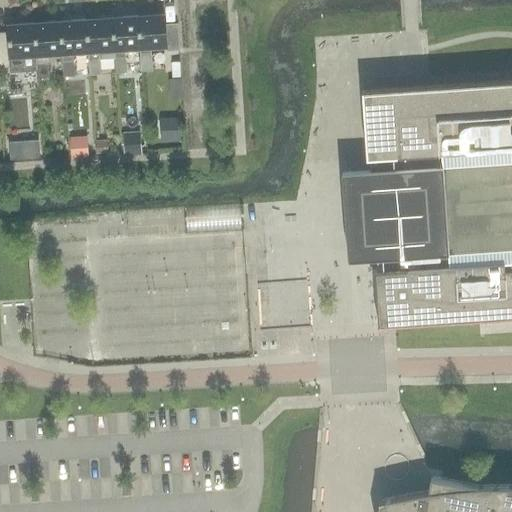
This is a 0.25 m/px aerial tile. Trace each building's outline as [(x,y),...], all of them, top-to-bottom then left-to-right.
[(165,14),(139,16),(141,47),(142,71),(153,70),(152,47),(167,46),(168,51),(180,50),(179,23),(166,24),(165,14)] [(141,47),(139,16),(113,17),(115,49),(115,59),(116,73),(127,72),(126,48),(141,47)] [(115,49),(113,17),(87,19),(89,51),(90,74),(101,74),(100,60),(115,59),(115,49)] [(89,51),(87,19),(61,21),(63,53),(64,76),(75,75),(74,52),(89,51)] [(63,53),(61,21),(35,23),(37,55),(38,70),(38,78),(49,77),(48,54),(63,53)] [(37,55),(35,23),(8,25),(9,32),(0,32),(0,66),(10,66),(11,73),(38,70),(37,55)] [(182,77),(181,62),(172,63),(173,78),(182,77)] [(511,79),(363,90),(368,157),(371,157),(372,169),(343,171),(349,259),(378,257),(378,269),(375,269),(375,270),(376,270),(379,323),(379,325),(399,324),(458,319),(459,319),(460,321),(498,318),(511,317),(511,79)] [(183,141),(183,117),(162,117),(162,142),(183,141)] [(138,154),(136,132),(121,133),(123,155),(138,154)] [(36,156),(35,136),(16,137),(17,157),(36,156)] [(87,145),(81,137),(69,138),(71,159),(88,158),(87,145)] [(107,141),(96,142),(97,155),(108,154),(107,141)] [(91,222),(139,221),(139,209),(91,211),(91,222)] [(480,486),(432,476),(431,490),(415,493),(396,497),(380,501),(378,511),(511,511),(511,485),(496,485),(480,486)]
